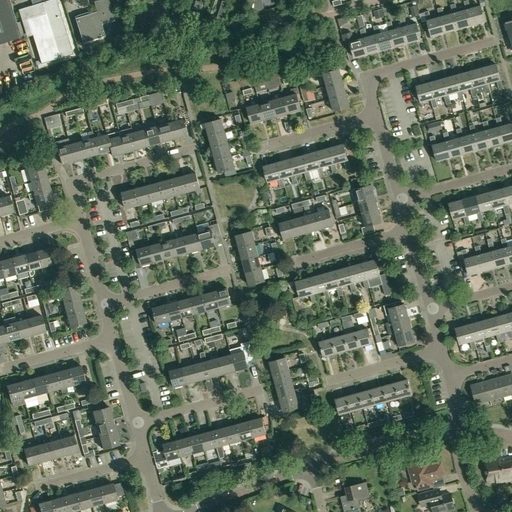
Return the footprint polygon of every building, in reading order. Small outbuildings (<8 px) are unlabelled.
[(0,0),(0,43),(20,38),(8,0),(0,0)] [(41,64),(73,54),(56,0),(50,0),(47,1),(46,0),(32,0),(31,1),(36,17),(27,20),(41,64)] [(74,17),(83,45),(105,38),(101,24),(115,20),(108,0),(95,0),(93,1),(96,10),(74,17)] [(204,3),(196,0),(194,6),(202,9),(204,3)] [(485,22),(481,7),(486,6),(484,0),(478,0),(480,6),(471,9),(468,0),(464,1),(466,10),(467,10),(471,26),(485,22)] [(457,12),(455,4),(450,5),(453,14),(454,14),(458,29),(471,26),(467,10),(466,10),(457,12)] [(440,17),(445,33),(458,29),(454,14),(453,14),(444,16),(442,7),(437,9),(440,17)] [(151,24),(149,9),(138,11),(141,25),(151,24)] [(440,17),(431,20),(429,11),(424,12),(426,22),(427,22),(431,37),(445,33),(440,17)] [(350,23),(360,20),(358,14),(348,16),(350,23)] [(399,19),(402,28),(403,28),(407,44),(421,40),(417,24),(415,24),(414,19),(405,21),(404,18),(399,19)] [(386,22),(389,31),(390,31),(394,47),(407,44),(403,28),(402,28),(394,30),(391,21),(386,22)] [(390,31),(389,31),(380,34),(378,25),(373,26),(376,35),(381,51),(394,47),(390,31)] [(376,35),(368,37),(365,28),(360,30),(363,39),(368,55),(381,51),(376,35)] [(352,49),(354,58),(368,55),(363,39),(354,41),(352,32),(342,35),(346,51),(352,49)] [(500,80),(496,64),(483,68),(487,84),(488,84),(497,81),(499,90),(504,89),(501,80),(500,80)] [(332,66),(322,69),(323,74),(334,71),(332,66)] [(488,84),(487,84),(483,68),(469,72),(474,88),(475,87),(483,85),(486,94),(491,92),(488,84)] [(327,87),(343,82),(339,69),(334,71),(323,74),(327,87)] [(272,72),(264,74),(266,82),(274,80),(272,72)] [(474,88),(469,72),(456,75),(461,91),(462,91),(470,89),(473,97),(477,96),(475,87),(474,88)] [(264,74),(257,77),(259,84),(266,82),(264,74)] [(447,95),(449,95),(457,92),(459,101),(464,100),(462,91),(461,91),(456,75),(443,79),(447,95)] [(447,95),(443,79),(429,83),(434,99),(435,98),(444,96),(446,105),(451,103),(449,95),(447,95)] [(330,99),(346,95),(343,82),(327,87),(330,99)] [(435,98),(434,99),(429,83),(416,87),(421,102),(430,100),(433,109),(438,107),(435,98)] [(292,95),(284,98),(288,113),(301,109),(297,94),(299,93),(297,87),(291,89),(292,95)] [(346,95),(330,99),(333,112),(350,107),(346,95)] [(272,101),(276,116),(288,113),(284,98),(272,101)] [(276,116),(272,101),(260,104),(264,120),(276,116)] [(264,120),(260,104),(247,108),(251,123),(264,120)] [(511,140),(511,123),(503,126),(500,117),(495,119),(498,128),(499,127),(503,143),(511,140)] [(181,119),(168,123),(173,139),(186,136),(181,119)] [(206,124),(209,136),(225,132),(221,120),(206,124)] [(499,127),(498,128),(490,130),(487,121),(483,122),(485,131),(486,131),(490,147),(503,143),(499,127)] [(161,143),(173,139),(168,123),(156,126),(161,143)] [(477,150),(490,147),(486,131),(485,131),(476,133),(474,125),(470,126),(472,135),(473,135),(477,150)] [(149,146),(161,143),(156,126),(144,130),(149,146)] [(124,153),(137,149),(132,133),(131,128),(118,132),(124,153)] [(459,138),(464,154),(477,150),(473,135),(472,135),(463,137),(461,128),(456,129),(459,138)] [(459,138),(450,141),(447,129),(442,130),(445,142),(446,142),(450,158),(464,154),(459,138)] [(144,130),(132,133),(137,149),(149,146),(144,130)] [(86,158),(98,154),(93,138),(92,131),(80,134),(81,142),(86,158)] [(111,151),(110,151),(111,156),(124,153),(118,132),(107,135),(108,139),(107,140),(111,151)] [(228,144),(225,132),(209,136),(212,149),(228,144)] [(98,154),(110,151),(111,151),(107,140),(108,139),(107,135),(93,138),(98,154)] [(446,142),(445,142),(437,145),(434,136),(430,137),(437,161),(450,158),(446,142)] [(61,164),(74,161),(69,145),(68,138),(55,142),(61,164)] [(74,161),(86,158),(81,142),(69,145),(74,161)] [(231,157),(228,144),(212,149),(216,161),(231,157)] [(349,160),(348,160),(343,144),(330,148),(334,164),(335,164),(344,161),(346,170),(351,169),(349,160)] [(330,148),(317,152),(321,168),(322,167),(330,165),(333,174),(338,172),(335,164),(334,164),(330,148)] [(244,152),(248,165),(253,164),(249,151),(244,152)] [(322,167),(321,168),(317,152),(303,156),(308,171),(309,171),(317,169),(320,177),(324,176),(322,167)] [(303,156),(290,159),(295,175),(296,175),(304,172),(306,181),(311,180),(309,171),(308,171),(303,156)] [(235,169),(231,157),(216,161),(219,173),(235,169)] [(277,163),(281,179),(282,179),(291,176),(293,185),(298,184),(296,175),(295,175),(290,159),(277,163)] [(281,179),(277,163),(263,167),(268,183),(277,180),(280,189),(285,187),(282,179),(281,179)] [(30,181),(47,176),(43,164),(27,168),(30,181)] [(188,193),(200,189),(195,173),(183,176),(188,193)] [(30,181),(33,193),(50,188),(47,176),(30,181)] [(188,193),(183,176),(171,179),(175,196),(188,193)] [(175,196),(171,179),(159,183),(163,199),(175,196)] [(163,199),(159,183),(146,186),(151,203),(163,199)] [(359,203),(375,198),(371,185),(355,190),(359,203)] [(151,203),(146,186),(134,189),(138,206),(151,203)] [(511,186),(502,189),(506,205),(507,204),(511,203),(511,186)] [(37,206),(53,201),(50,188),(33,193),(28,194),(29,199),(35,198),(37,206)] [(138,206),(134,189),(122,193),(126,209),(138,206)] [(502,189),(489,193),(493,206),(493,208),(494,208),(503,206),(505,215),(510,213),(507,204),(506,205),(502,189)] [(489,193),(476,196),(480,212),(481,212),(490,209),(492,218),(497,217),(494,208),(493,208),(493,206),(489,193)] [(0,198),(0,214),(0,216),(13,213),(9,196),(0,198)] [(476,196),(462,200),(467,216),(468,215),(477,213),(479,222),(483,221),(481,212),(480,212),(476,196)] [(379,210),(375,198),(359,203),(362,215),(379,210)] [(462,200),(449,204),(453,219),(463,217),(466,226),(470,224),(468,215),(467,216),(462,200)] [(24,214),(20,201),(15,202),(19,215),(24,214)] [(342,208),(343,216),(350,214),(349,207),(342,208)] [(317,213),(321,229),(334,225),(329,210),(317,213)] [(382,223),(379,210),(362,215),(366,227),(382,223)] [(317,213),(304,217),(309,232),(321,229),(317,213)] [(304,217),(292,220),(296,236),(309,232),(304,217)] [(296,236),(292,220),(279,224),(284,240),(296,236)] [(205,231),(198,233),(203,249),(215,246),(213,237),(221,235),(218,224),(204,227),(205,231)] [(251,231),(235,236),(239,248),(255,244),(251,231)] [(198,233),(186,236),(191,253),(203,249),(198,233)] [(186,236),(174,239),(178,256),(191,253),(186,236)] [(506,238),(501,239),(503,248),(504,248),(509,263),(511,262),(511,245),(508,246),(506,238)] [(174,239),(162,243),(166,259),(178,256),(174,239)] [(492,242),(488,243),(490,251),(491,251),(496,267),(509,263),(504,248),(503,248),(495,250),(492,242)] [(162,243),(150,246),(154,262),(166,259),(162,243)] [(258,256),(255,244),(239,248),(242,261),(258,256)] [(479,245),(474,247),(477,255),(478,255),(482,271),(496,267),(491,251),(490,251),(482,254),(479,245)] [(137,249),(131,251),(133,260),(135,266),(141,264),(141,266),(154,262),(150,246),(137,249)] [(47,272),(46,267),(53,265),(48,248),(36,252),(40,268),(41,272),(42,273),(47,272)] [(466,249),(461,250),(464,259),(468,275),(482,271),(478,255),(477,255),(468,257),(466,249)] [(40,268),(36,252),(24,255),(28,271),(30,277),(32,276),(34,274),(33,270),(40,268)] [(28,271),(24,255),(12,258),(16,275),(28,271)] [(246,273),(262,269),(258,256),(242,261),(246,273)] [(12,258),(0,261),(0,263),(4,278),(16,275),(12,258)] [(380,275),(375,260),(363,263),(369,288),(382,284),(380,275)] [(363,263),(349,267),(353,283),(354,283),(363,280),(365,289),(369,288),(363,263)] [(354,283),(353,283),(349,267),(336,271),(340,287),(341,286),(350,284),(352,293),(356,291),(354,283)] [(265,281),(262,269),(246,273),(249,286),(265,281)] [(336,271),(322,275),(327,290),(328,290),(336,288),(339,296),(343,295),(341,286),(340,287),(336,271)] [(386,274),(380,275),(382,284),(389,282),(386,274)] [(322,275),(309,278),(313,294),(314,294),(323,291),(326,300),(330,299),(328,290),(327,290),(322,275)] [(66,283),(64,278),(57,280),(48,283),(50,288),(66,283)] [(313,294),(309,278),(295,282),(300,297),(300,298),(310,295),(312,304),(317,302),(314,294),(313,294)] [(63,302),(79,298),(76,285),(60,290),(63,302)] [(214,292),(219,308),(231,305),(227,288),(214,292)] [(219,308),(214,292),(202,295),(207,311),(219,308)] [(207,311),(202,295),(190,298),(194,315),(207,311)] [(300,297),(292,299),(296,310),(303,308),(300,298),(300,297)] [(66,315),(83,310),(79,298),(63,302),(66,315)] [(194,315),(190,298),(178,301),(182,318),(194,315)] [(182,318),(178,301),(166,305),(170,321),(182,318)] [(386,315),(390,314),(392,321),(408,317),(405,304),(403,305),(402,301),(383,306),(386,315)] [(166,305),(153,308),(157,325),(170,321),(166,305)] [(66,315),(70,327),(86,323),(83,310),(66,315)] [(511,325),(508,314),(495,317),(500,333),(501,333),(509,331),(511,339),(511,325)] [(28,319),(33,335),(45,332),(41,315),(28,319)] [(21,338),(16,322),(15,317),(3,321),(4,325),(8,342),(21,338)] [(408,317),(392,321),(386,323),(389,335),(395,333),(412,329),(408,317)] [(486,337),(487,337),(496,334),(499,343),(503,342),(501,333),(500,333),(495,317),(482,321),(486,337)] [(33,335),(28,319),(16,322),(21,338),(33,335)] [(482,321),(469,325),(473,341),(474,341),(475,344),(484,342),(487,352),(491,351),(490,345),(487,337),(486,337),(482,321)] [(0,344),(8,342),(4,325),(0,326),(0,344)] [(469,325),(455,329),(460,345),(469,342),(471,351),(476,349),(475,344),(474,341),(473,341),(469,325)] [(355,332),(360,347),(372,344),(367,328),(355,332)] [(412,329),(395,333),(399,346),(415,342),(412,329)] [(348,351),(360,347),(355,332),(343,335),(348,351)] [(348,351),(343,335),(331,338),(336,354),(348,351)] [(324,357),(336,354),(331,338),(319,341),(324,357)] [(230,349),(231,354),(236,372),(248,368),(247,363),(254,361),(249,341),(241,343),(242,346),(230,349)] [(194,361),(194,364),(199,381),(211,378),(207,361),(204,352),(200,353),(201,359),(194,361)] [(219,357),(224,375),(236,372),(231,354),(219,357)] [(207,361),(211,378),(224,375),(219,357),(207,361)] [(270,362),(273,375),(289,370),(286,358),(270,362)] [(182,367),(187,385),(199,381),(194,364),(182,367)] [(86,387),(85,382),(80,366),(68,369),(73,386),(74,390),(86,387)] [(187,385),(182,367),(170,371),(174,388),(187,385)] [(73,386),(68,369),(56,373),(60,389),(61,394),(68,392),(66,387),(73,386)] [(276,387),(293,383),(289,370),(273,375),(276,387)] [(44,376),(48,392),(60,389),(56,373),(44,376)] [(511,374),(499,378),(504,397),(511,394),(511,374)] [(48,392),(44,376),(32,379),(36,396),(48,392)] [(499,378),(485,382),(490,400),(504,397),(499,378)] [(19,382),(24,399),(25,403),(37,400),(36,396),(32,379),(19,382)] [(395,382),(400,398),(412,395),(407,379),(395,382)] [(24,399),(19,382),(7,386),(11,402),(24,399)] [(400,398),(395,382),(383,386),(388,402),(400,398)] [(476,404),(490,400),(485,382),(471,386),(476,404)] [(293,383),(276,387),(280,399),(296,395),(303,393),(301,388),(295,390),(293,383)] [(388,402),(383,386),(371,389),(376,405),(388,402)] [(376,405),(371,389),(359,392),(364,408),(376,405)] [(347,396),(352,412),(364,408),(359,392),(347,396)] [(299,407),(296,395),(280,399),(283,412),(299,407)] [(352,412),(347,396),(335,399),(340,415),(352,412)] [(93,412),(96,424),(112,420),(109,407),(93,412)] [(249,421),(253,438),(266,434),(262,418),(249,421)] [(99,436),(115,432),(112,420),(96,424),(99,436)] [(237,424),(241,441),(253,438),(249,421),(237,424)] [(224,428),(229,444),(241,441),(237,424),(224,428)] [(224,457),(222,446),(229,444),(224,428),(212,431),(216,448),(219,458),(224,457)] [(212,431),(200,434),(204,451),(216,448),(212,431)] [(119,445),(115,432),(99,436),(103,449),(119,445)] [(188,438),(192,454),(204,451),(200,434),(188,438)] [(61,439),(65,455),(78,452),(73,436),(61,439)] [(176,441),(180,457),(192,454),(188,438),(176,441)] [(65,455),(61,439),(48,443),(53,459),(65,455)] [(180,457),(176,441),(163,444),(168,461),(180,457)] [(53,459),(48,443),(36,446),(40,462),(53,459)] [(40,462),(36,446),(24,449),(28,465),(40,462)] [(511,456),(483,462),(487,483),(511,478),(511,456)] [(432,479),(442,477),(445,476),(442,462),(428,466),(427,462),(409,466),(413,484),(417,484),(418,490),(433,487),(432,479)] [(173,478),(174,483),(187,479),(185,474),(173,478)] [(361,511),(359,501),(368,499),(367,496),(369,496),(366,482),(345,487),(347,494),(340,496),(343,511),(366,511),(361,511)] [(100,487),(104,503),(117,500),(116,497),(124,495),(121,483),(113,485),(112,483),(100,487)] [(87,490),(92,507),(104,503),(100,487),(87,490)] [(75,493),(80,510),(92,507),(87,490),(75,493)] [(452,498),(450,493),(436,497),(434,490),(418,494),(421,507),(431,504),(433,511),(442,511),(443,511),(455,509),(453,504),(454,503),(453,499),(452,498)] [(72,511),(80,510),(75,493),(63,497),(67,511),(72,511)] [(67,511),(63,497),(51,500),(54,511),(67,511)] [(54,511),(51,500),(38,504),(40,511),(54,511)]
